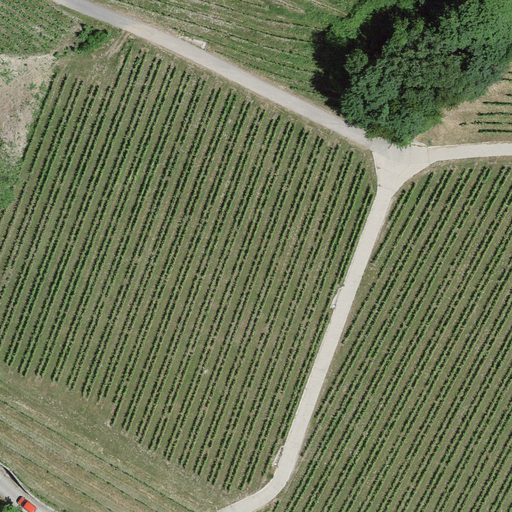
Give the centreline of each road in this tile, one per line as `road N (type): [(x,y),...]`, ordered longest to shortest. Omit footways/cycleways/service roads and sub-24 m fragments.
road 1 (track): [(511,149),(399,155),(277,91),(69,0)]
road 2 (track): [(399,155),(284,471),(267,495),(235,511)]
